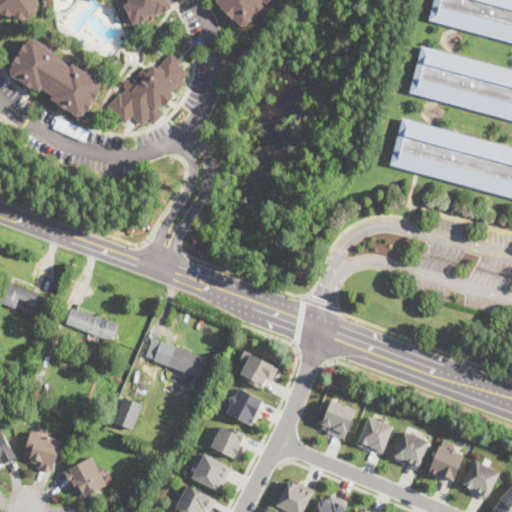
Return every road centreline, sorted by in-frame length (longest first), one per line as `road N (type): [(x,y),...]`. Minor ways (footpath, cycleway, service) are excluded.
road 1 (secondary): [(511,400),(0,210)]
road 2 (residential): [(195,0),(213,48),(209,96),(192,129),(156,148),(122,156),(85,152),(53,137),(0,91)]
road 3 (residential): [(241,511),(325,328)]
road 4 (residential): [(450,511),(279,440)]
road 5 (residential): [(166,266),(204,186),(192,129)]
road 6 (residential): [(176,137),(193,179),(148,260)]
